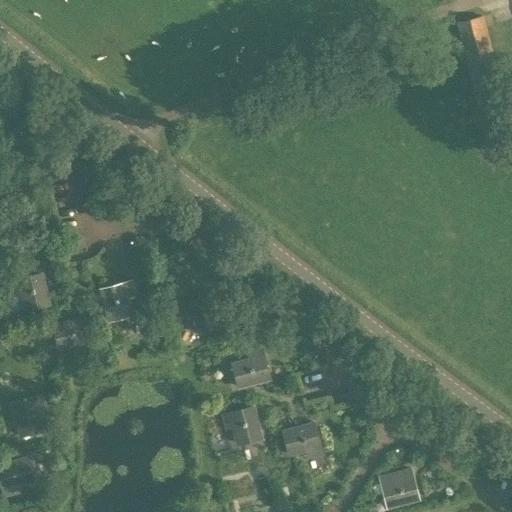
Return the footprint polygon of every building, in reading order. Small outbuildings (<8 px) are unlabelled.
[(488,151),(511,144),(511,124),(483,15),(454,23),(488,151)] [(25,313),(51,307),(42,272),(9,281),(13,298),(20,296),(25,313)] [(130,300),(137,297),(132,280),(98,289),(107,324),(134,316),(130,300)] [(196,335),(223,328),(215,294),(181,302),(186,320),(192,318),(196,335)] [(77,354),(94,349),(85,315),(51,324),(57,351),(75,347),(77,354)] [(237,390),(272,381),(263,347),(244,351),(245,357),(230,362),(237,390)] [(43,414),(49,412),(44,395),(10,404),(19,438),(46,432),(43,414)] [(233,446),(263,440),(254,405),(220,414),(223,431),(224,432),(231,430),(233,446)] [(306,459),(323,455),(316,421),(281,430),(288,458),(304,453),(306,459)] [(19,487),(36,483),(29,457),(0,464),(0,487),(2,499),(20,494),(19,487)] [(386,510),(421,501),(412,467),(395,472),(396,478),(379,483),(386,510)]
